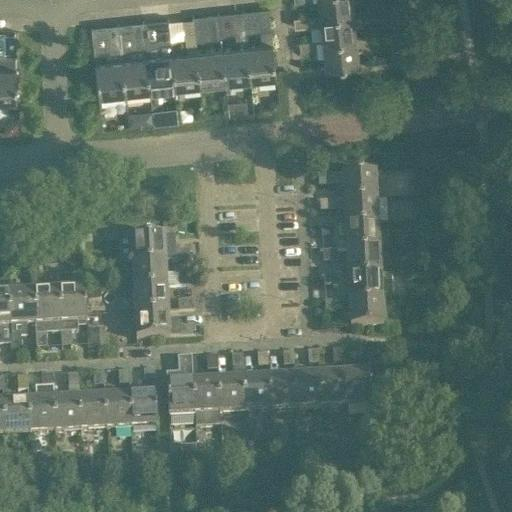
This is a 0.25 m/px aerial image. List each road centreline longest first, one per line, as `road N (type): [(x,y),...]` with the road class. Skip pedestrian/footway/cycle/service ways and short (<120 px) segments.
road 1 (residential): [(204,146),(217,345),(277,342),(263,138)]
road 2 (residential): [(263,138),(430,113)]
road 3 (residential): [(56,159),(50,4)]
road 4 (residential): [(56,159),(204,146)]
